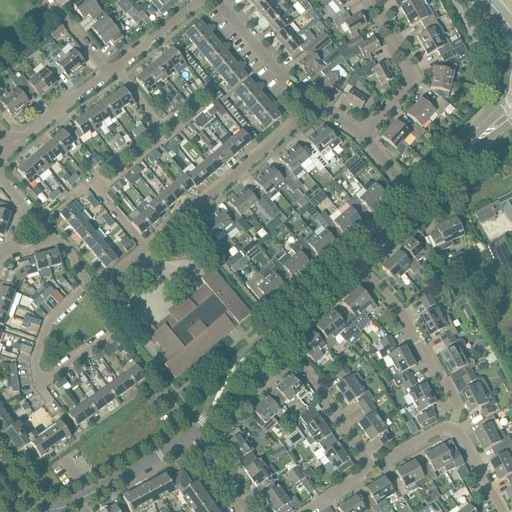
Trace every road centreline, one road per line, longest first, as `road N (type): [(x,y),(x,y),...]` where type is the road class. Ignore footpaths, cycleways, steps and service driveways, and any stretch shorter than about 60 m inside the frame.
road 1 (residential): [(53,239),(100,282),(314,104)]
road 2 (residential): [(190,436),(54,509),(26,502),(0,471)]
road 3 (residential): [(453,427),(457,408),(422,344),(355,257)]
road 4 (residential): [(362,137),(415,77),(372,0)]
road 5 (residential): [(314,104),(213,0)]
road 6 (residential): [(371,467),(290,357)]
road 7 (residential): [(4,150),(109,72)]
road 8 (residential): [(355,257),(265,339)]
